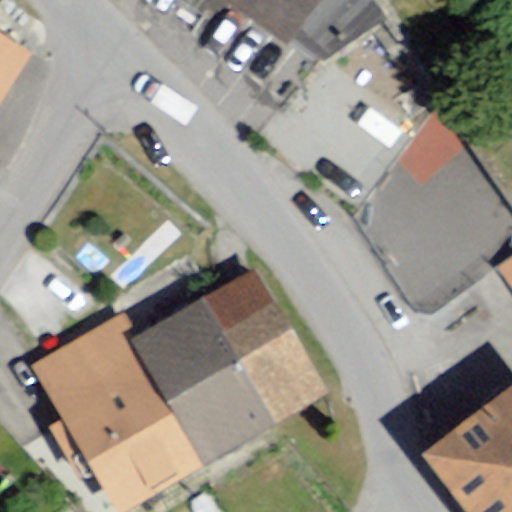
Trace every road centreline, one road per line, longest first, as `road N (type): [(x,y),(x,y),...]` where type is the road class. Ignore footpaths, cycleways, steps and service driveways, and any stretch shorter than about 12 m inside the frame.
road 1 (residential): [(400,511),(375,388),(321,286),(275,218),(115,44)]
road 2 (residential): [(115,44),(0,228)]
